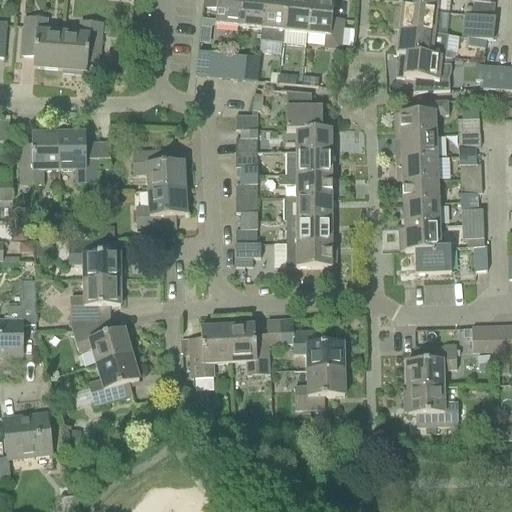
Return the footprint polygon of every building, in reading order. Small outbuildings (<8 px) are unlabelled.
[(237,30),(240,0),(202,0),(202,11),(215,13),(214,27),(237,30)] [(240,0),(237,30),(260,32),(263,0),(240,0)] [(263,0),(260,32),(259,45),(282,47),(282,36),(286,0),(263,0)] [(286,0),(282,36),(282,47),(304,49),(305,38),(309,0),(286,0)] [(309,0),(305,38),(323,39),(322,48),(340,50),(343,23),(331,22),(333,0),(319,0),(319,2),(310,1),(310,0),(309,0)] [(401,0),(400,11),(436,15),(436,12),(448,14),(449,0),(401,0)] [(469,18),(469,19),(492,21),(494,7),(489,6),(489,0),(472,0),(470,18),(469,18)] [(434,38),(436,15),(400,11),(396,11),(393,33),(434,38),(447,39),(434,38)] [(494,21),(492,21),(469,19),(467,41),(468,41),(485,43),(485,44),(492,44),(494,21)] [(45,36),(46,22),(23,20),(20,60),(33,61),(32,71),(59,73),(62,37),(45,36)] [(100,66),(103,26),(80,25),(79,39),(62,37),(59,73),(61,73),(61,76),(82,78),(83,75),(86,75),(87,65),(100,66)] [(447,39),(434,38),(393,33),(398,34),(395,56),(451,63),(450,62),(451,56),(445,55),(447,39)] [(484,52),(485,44),(485,43),(468,41),(467,50),(484,52)] [(206,80),(209,56),(197,55),(195,79),(206,80)] [(218,81),(220,58),(209,56),(206,80),(218,81)] [(449,69),(451,63),(395,56),(395,58),(397,58),(395,81),(403,82),(403,81),(413,82),(412,89),(412,96),(449,95),(448,81),(449,69)] [(230,82),(232,59),(220,58),(218,81),(230,82)] [(242,84),(244,60),(232,59),(230,82),(242,84)] [(255,85),(257,62),(244,60),(242,84),(255,85)] [(495,70),(483,69),(475,69),(474,84),(482,84),(482,93),(494,94),(495,70)] [(506,95),(507,71),(495,70),(494,94),(506,95)] [(294,89),(295,80),(278,78),(277,87),(294,89)] [(317,91),(318,82),(301,80),(300,89),(317,91)] [(310,110),(310,98),(279,95),(279,96),(285,96),(285,134),(331,134),(331,133),(321,133),(321,110),(310,110)] [(260,116),(262,99),(253,98),(251,114),(260,116)] [(447,119),(447,106),(447,105),(401,106),(401,116),(393,117),(394,131),(399,130),(399,140),(395,140),(395,141),(435,139),(434,120),(447,119)] [(240,134),(256,134),(257,119),(235,119),(235,134),(240,134)] [(294,157),(331,157),(331,133),(331,134),(285,134),(285,136),(294,136),(294,157)] [(240,142),(256,142),(256,134),(240,134),(240,142)] [(58,138),(56,138),(55,135),(34,135),(34,138),(31,138),(31,148),(18,149),(18,189),(41,188),(41,174),(58,174),(58,138)] [(97,147),(85,148),(85,138),(58,138),(58,174),(75,174),(75,188),(98,188),(98,164),(97,164),(97,147)] [(395,164),(436,162),(435,139),(395,141),(395,154),(400,154),(400,163),(395,163),(395,164)] [(97,164),(98,164),(109,164),(109,147),(97,147),(97,164)] [(475,160),(474,152),(456,152),(456,161),(475,160)] [(182,166),(172,166),(171,153),(131,155),(133,179),(145,179),(146,195),(183,193),(182,166)] [(284,180),(331,179),(331,157),(294,157),(294,158),(284,158),(284,180)] [(456,169),(475,168),(475,160),(456,161),(456,169)] [(401,186),(437,185),(436,162),(395,164),(396,178),(401,178),(401,186)] [(0,183),(10,183),(11,169),(0,169),(0,183)] [(239,180),(256,179),(256,171),(239,171),(239,180)] [(239,188),(256,188),(256,179),(239,180),(239,188)] [(294,202),(331,202),(331,179),(284,180),(278,180),(278,189),(294,189),(294,202)] [(0,204),(11,204),(11,185),(0,185),(0,204)] [(402,209),(438,208),(437,185),(401,186),(402,209)] [(175,220),(185,220),(183,193),(146,195),(147,211),(134,211),(136,235),(175,233),(175,220)] [(460,206),(476,205),(476,197),(460,198),(460,206)] [(284,202),(283,225),(285,225),(294,225),(331,225),(331,202),(294,202),(284,202)] [(460,215),(477,214),(476,205),(460,206),(460,215)] [(398,232),(439,230),(438,208),(402,209),(403,231),(398,232)] [(239,225),(255,225),(255,217),(239,217),(239,225)] [(239,233),(255,233),(255,225),(239,225),(239,233)] [(285,248),(331,249),(331,225),(294,225),(285,225),(285,248)] [(114,242),(114,229),(103,229),(103,242),(114,242)] [(26,244),(26,230),(12,230),(12,244),(26,244)] [(449,252),(440,253),(439,230),(398,232),(399,246),(403,246),(404,255),(449,253),(449,252)] [(473,251),(483,251),(483,243),(466,243),(466,252),(473,252),(473,251)] [(118,257),(118,244),(67,244),(68,267),(82,268),(81,285),(119,284),(118,257)] [(272,247),(273,271),(284,271),(283,246),(272,247)] [(331,258),(331,249),(285,248),(285,272),(335,271),(335,258),(331,258)] [(474,275),(486,275),(485,251),(483,251),(473,251),(473,252),(474,275)] [(450,276),(449,256),(449,253),(404,255),(413,255),(414,278),(450,276)] [(235,271),(252,271),(252,262),(235,262),(235,271)] [(109,311),(119,311),(119,284),(81,285),(81,299),(68,300),(69,322),(71,334),(69,334),(69,335),(71,335),(109,324),(109,323),(109,311)] [(20,329),(34,329),(34,285),(19,285),(19,310),(6,310),(6,323),(0,323),(0,360),(20,361),(20,329)] [(122,332),(113,335),(109,324),(71,335),(69,335),(75,358),(90,354),(94,369),(130,359),(122,332)] [(267,348),(278,348),(278,324),(265,325),(266,339),(254,339),(253,329),(226,331),(228,368),(245,367),(245,379),(268,379),(267,348)] [(292,335),(292,326),(291,324),(278,324),(278,348),(291,347),(291,354),(304,354),(305,374),(343,373),(342,346),(322,347),(321,334),(292,335)] [(193,395),(213,394),(211,368),(228,368),(226,331),(224,331),(224,327),(211,328),(212,331),(200,332),(200,342),(187,343),(189,383),(193,383),(193,395)] [(485,356),(497,356),(496,331),(484,332),(485,356)] [(497,356),(510,356),(509,331),(496,331),(497,356)] [(471,356),(485,356),(484,332),(471,332),(471,333),(463,333),(463,342),(471,341),(471,356)] [(442,374),(456,374),(455,350),(412,352),(413,365),(405,365),(406,392),(442,391),(442,374)] [(128,387),(138,384),(130,359),(94,369),(99,384),(87,387),(93,411),(132,400),(128,387)] [(323,401),(343,400),(343,373),(305,374),(305,391),(293,391),(293,415),(324,414),(323,401)] [(457,408),(443,408),(442,391),(406,392),(406,394),(403,394),(403,407),(407,407),(407,419),(415,419),(415,432),(458,430),(457,408)] [(51,460),(48,438),(46,418),(2,423),(7,465),(51,460)] [(511,429),(501,430),(501,440),(511,439),(511,429)] [(80,445),(80,435),(71,434),(70,445),(80,445)] [(61,511),(77,511),(76,498),(59,501),(61,511)]
